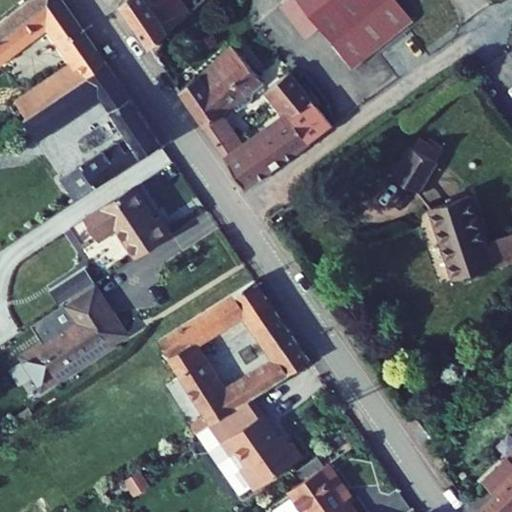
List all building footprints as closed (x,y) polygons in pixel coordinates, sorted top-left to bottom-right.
[(59,0),(53,0),(0,39),(0,71),(50,35),(82,77),(94,94),(115,79),(59,0)] [(139,0),(124,12),(154,56),(172,41),(195,22),(181,1),(181,0),(210,0),(215,6),(222,0),(139,0)] [(293,0),(297,4),(284,15),(310,47),(323,35),(358,76),(417,26),(395,0),(293,0)] [(233,39),(181,83),(208,122),(229,102),(264,71),(233,39)] [(232,129),(219,138),(249,182),(338,117),(294,63),(273,81),(295,107),(252,135),(241,142),(232,129)] [(94,94),(82,77),(28,116),(40,133),(94,94)] [(128,98),(115,79),(94,94),(40,133),(33,137),(46,156),(109,112),(128,98)] [(138,112),(128,98),(109,112),(119,126),(138,112)] [(229,102),(208,122),(219,138),(232,129),(241,142),(252,135),(229,102)] [(169,158),(138,112),(119,126),(134,149),(69,192),(84,214),(169,158)] [(399,181),(421,195),(445,153),(423,140),(399,181)] [(491,248),(474,196),(432,210),(455,280),(501,265),(502,269),(511,265),(511,236),(493,243),(495,246),(491,248)] [(123,239),(141,268),(178,243),(166,226),(160,230),(140,200),(93,231),(107,250),(123,239)] [(277,313),(263,293),(166,354),(179,374),(203,359),(256,326),(277,313)] [(80,335),(30,368),(50,398),(133,344),(101,295),(69,316),(80,335)] [(285,326),(277,313),(256,326),(265,340),(285,326)] [(320,375),(285,326),(265,340),(287,371),(245,396),(244,393),(230,401),(211,371),(188,386),(221,436),(264,409),(320,375)] [(203,359),(179,374),(188,386),(211,371),(203,359)] [(298,458),(264,409),(221,436),(219,437),(242,470),(230,478),(252,511),(265,502),(266,504),(314,471),(303,455),(298,458)] [(242,470),(219,437),(207,445),(230,478),(242,470)] [(511,511),(511,468),(508,464),(484,486),(496,498),(480,511),(511,511)] [(338,479),(298,507),(300,511),(354,511),(353,510),(357,507),(338,479)]
